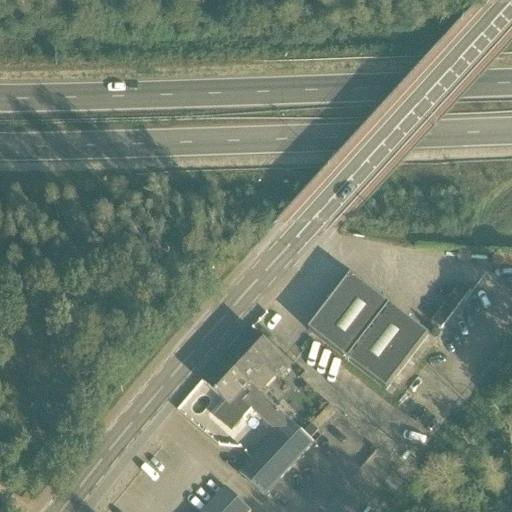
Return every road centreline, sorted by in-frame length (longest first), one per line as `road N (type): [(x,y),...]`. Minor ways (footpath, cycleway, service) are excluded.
road 1 (secondary): [(70,511),(109,454),(284,250),(511,2)]
road 2 (trunk): [(511,81),(0,96)]
road 3 (trunk): [(0,148),(511,133)]
